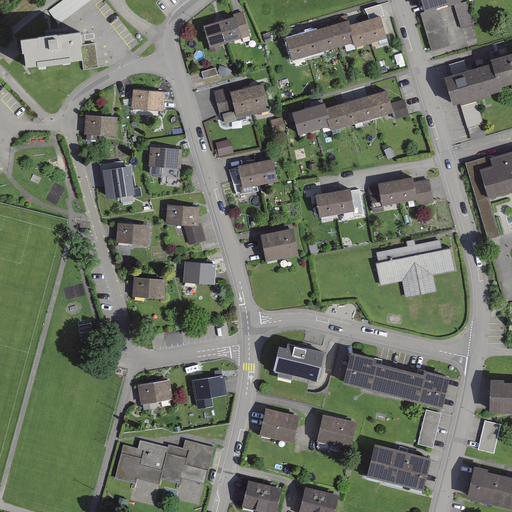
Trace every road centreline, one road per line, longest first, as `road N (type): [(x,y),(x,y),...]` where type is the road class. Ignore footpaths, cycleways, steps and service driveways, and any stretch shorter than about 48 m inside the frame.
road 1 (residential): [(135,358),(68,116),(90,88),(171,57)]
road 2 (residential): [(476,352),(472,241),(402,0)]
road 3 (residential): [(248,324),(171,57)]
road 4 (residential): [(476,352),(310,321),(248,324)]
road 5 (residential): [(218,511),(242,417),(249,343)]
road 6 (residential): [(441,511),(476,352)]
road 7 (residential): [(95,511),(135,358)]
